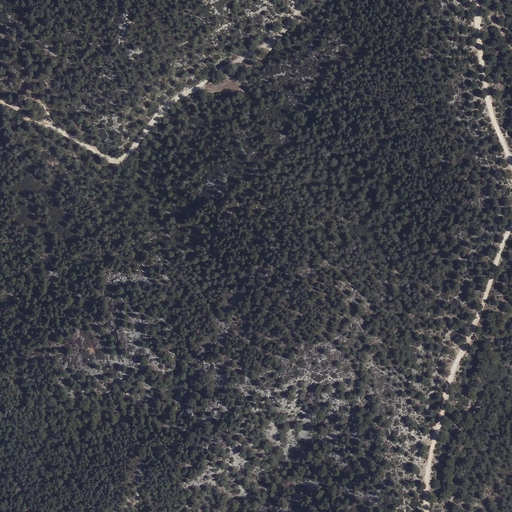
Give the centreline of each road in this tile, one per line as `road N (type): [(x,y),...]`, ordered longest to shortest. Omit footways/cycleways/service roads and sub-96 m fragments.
road 1 (track): [(0,102),(110,160),(124,158),(169,100),(282,36),(304,0)]
road 2 (track): [(511,221),(444,404),(429,459),(427,511)]
road 3 (track): [(475,0),(481,62),(511,168)]
